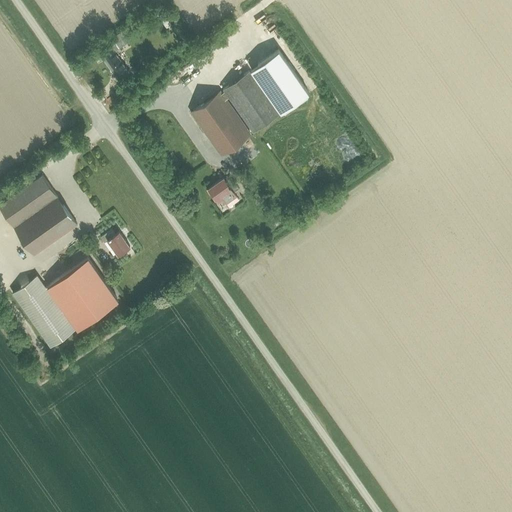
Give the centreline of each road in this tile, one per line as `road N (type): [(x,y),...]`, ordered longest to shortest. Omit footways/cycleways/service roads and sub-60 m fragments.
road 1 (unclassified): [(14,0),(376,511)]
road 2 (unknown): [(55,158),(168,83),(218,161)]
